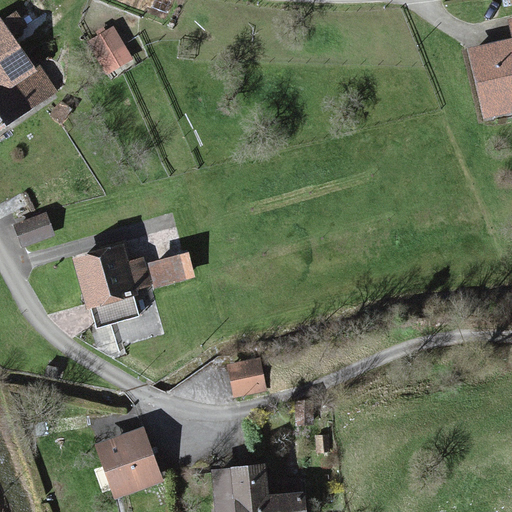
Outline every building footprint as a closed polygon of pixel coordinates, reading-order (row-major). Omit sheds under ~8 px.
[(21,30),(12,16),(2,22),(11,36),(21,30)] [(465,56),(480,116),(511,108),(511,25),(505,27),(510,45),(465,56)] [(130,59),(112,28),(90,41),(108,72),(130,59)] [(0,32),(0,129),(44,100),(0,32)] [(49,121),(59,125),(66,110),(56,105),(49,121)] [(53,235),(45,214),(17,225),(25,245),(53,235)] [(119,251),(71,264),(82,305),(144,288),(137,264),(124,268),(119,251)] [(191,276),(186,256),(151,265),(157,285),(191,276)] [(259,362),(225,367),(229,398),(263,394),(259,362)] [(309,404),(291,405),(292,429),(310,428),(309,404)] [(140,432),(95,447),(111,497),(157,483),(140,432)] [(264,468),(211,472),(213,511),(297,511),(296,496),(266,498),(264,468)]
